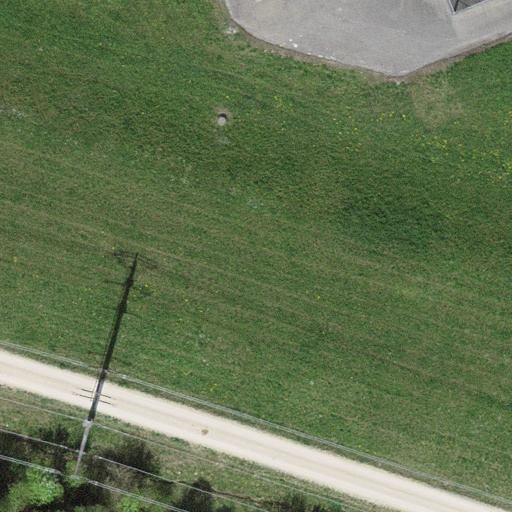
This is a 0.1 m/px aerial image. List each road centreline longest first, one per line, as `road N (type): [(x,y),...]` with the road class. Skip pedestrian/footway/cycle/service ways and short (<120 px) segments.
road 1 (motorway): [(0,239),(511,405)]
road 2 (motorway): [(511,303),(0,140)]
road 3 (track): [(0,369),(449,511)]
